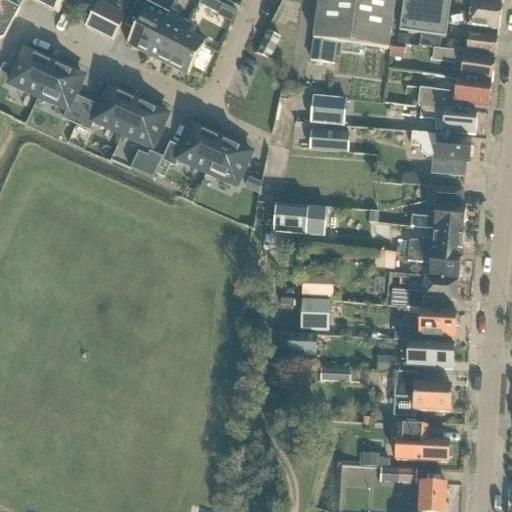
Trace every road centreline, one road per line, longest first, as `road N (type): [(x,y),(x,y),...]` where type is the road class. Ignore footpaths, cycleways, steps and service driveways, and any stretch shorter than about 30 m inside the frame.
road 1 (residential): [(486,511),(511,160)]
road 2 (track): [(293,511),(292,479),(258,416),(265,313)]
road 3 (residential): [(204,110),(19,24)]
road 4 (residential): [(255,0),(204,110)]
